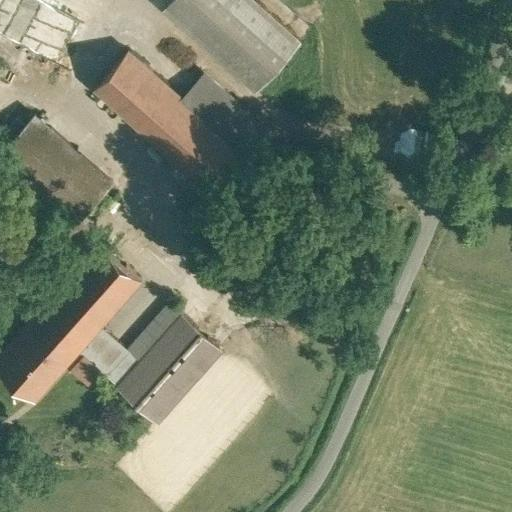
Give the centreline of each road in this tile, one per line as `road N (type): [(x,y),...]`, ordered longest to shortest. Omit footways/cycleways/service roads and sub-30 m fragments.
road 1 (unclassified): [(507,0),(493,64),(427,236),(288,511)]
road 2 (unknown): [(479,100),(235,59)]
